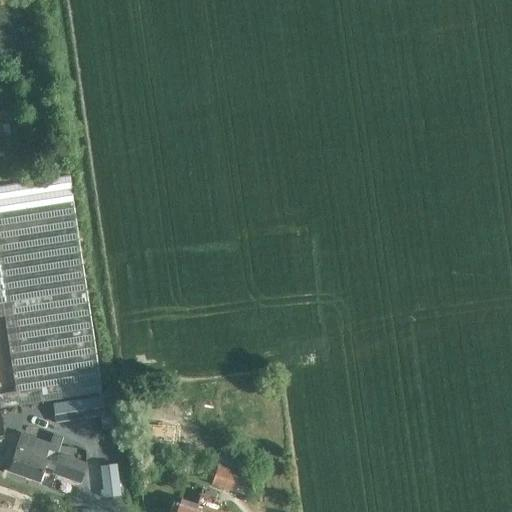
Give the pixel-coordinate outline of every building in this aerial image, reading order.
[(0,408),(101,393),(68,177),(0,186),(0,317),(3,317),(14,389),(0,391),(0,408)] [(56,422),(104,416),(101,397),(54,403),(56,422)] [(79,483),(86,463),(56,453),(62,436),(53,433),(50,442),(21,432),(8,472),(37,482),(42,467),(54,471),(52,474),(79,483)] [(235,490),(241,471),(217,464),(211,483),(235,490)] [(115,465),(99,467),(104,498),(120,496),(115,465)] [(215,511),(210,510),(215,497),(200,492),(195,505),(180,500),(176,511),(215,511)]
